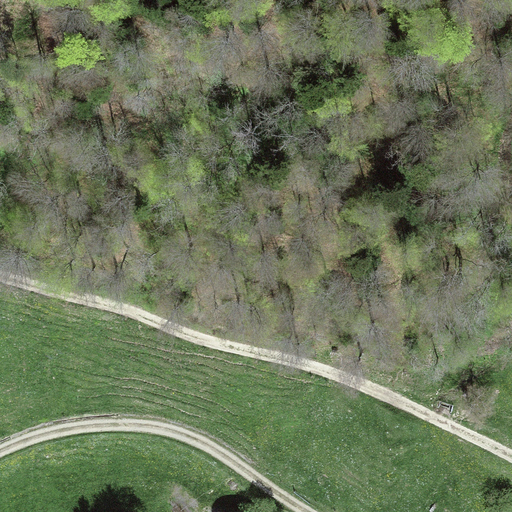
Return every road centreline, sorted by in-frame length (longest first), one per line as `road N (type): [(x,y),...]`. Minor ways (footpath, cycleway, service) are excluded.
road 1 (track): [(0,273),(383,392),(511,459)]
road 2 (track): [(309,511),(204,441),(150,423),(80,425),(0,451)]
